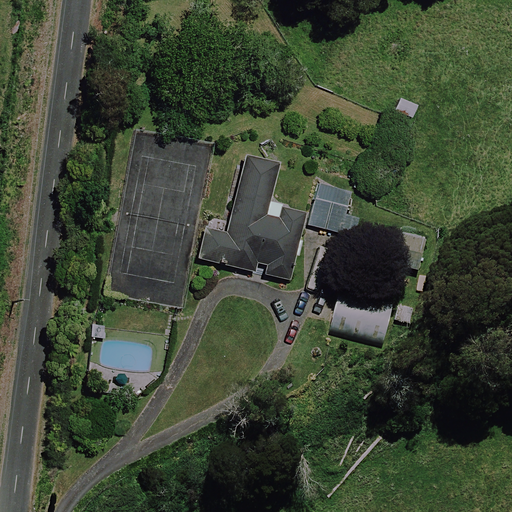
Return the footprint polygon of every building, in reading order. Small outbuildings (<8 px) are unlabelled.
[(414,108),(394,101),(389,115),(409,122),(414,108)] [(271,169),(241,162),(224,238),(204,234),(198,264),(285,283),(300,216),(263,208),(271,169)] [(350,195),(314,188),(305,229),(341,237),(350,195)] [(424,243),(365,227),(356,261),(414,277),(424,243)] [(337,248),(314,242),(303,291),(325,296),(337,248)] [(393,302),(339,293),(332,333),(386,342),(393,302)]
